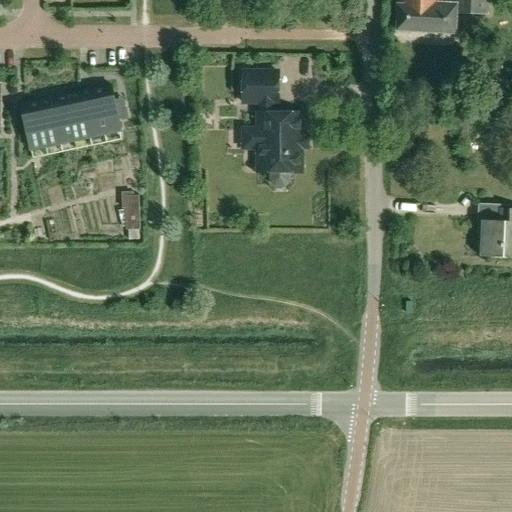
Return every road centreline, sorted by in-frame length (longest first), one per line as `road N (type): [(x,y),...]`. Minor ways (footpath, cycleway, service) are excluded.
road 1 (residential): [(362,405),(373,0)]
road 2 (unclassified): [(0,405),(362,405)]
road 3 (residential): [(228,37),(31,37)]
road 4 (unclassified): [(362,405),(511,405)]
